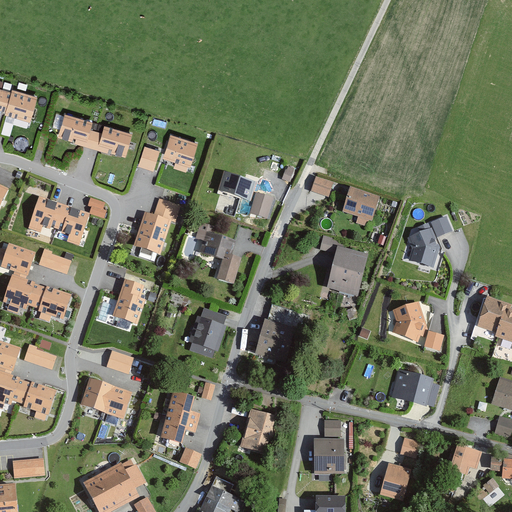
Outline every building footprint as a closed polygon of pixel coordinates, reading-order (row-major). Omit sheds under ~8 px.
[(38,97),(0,85),(0,112),(30,121),(38,97)] [(87,141),(93,121),(65,113),(58,137),(72,141),(73,137),(87,141)] [(132,133),(104,125),(98,144),(112,148),(111,153),(125,157),(132,133)] [(198,143),(170,134),(163,157),(190,166),(198,143)] [(139,165),(155,169),(160,148),(144,144),(139,165)] [(283,181),(290,184),(295,172),(288,169),(283,181)] [(258,184),(226,175),(220,193),(253,202),(258,184)] [(334,184),(317,178),(312,194),(329,199),(334,184)] [(0,182),(0,218),(1,218),(15,189),(0,182)] [(380,199),(351,189),(344,212),(372,222),(380,199)] [(274,200),(258,195),(252,215),(268,220),(274,200)] [(53,202),(39,198),(28,229),(41,233),(43,228),(50,230),(51,228),(62,232),(61,234),(69,237),(67,242),(79,247),(90,215),(77,210),(53,202)] [(87,213),(103,218),(108,203),(92,198),(87,213)] [(177,222),(182,206),(159,199),(154,214),(177,222)] [(171,222),(145,214),(134,247),(160,256),(171,222)] [(446,217),(431,224),(437,239),(452,232),(446,217)] [(432,229),(407,239),(412,250),(408,262),(434,269),(439,249),(432,229)] [(237,242),(206,233),(200,255),(223,262),(218,282),(236,287),(244,260),(232,257),(237,242)] [(338,240),(323,236),(320,249),(335,253),(338,240)] [(1,268),(14,273),(3,304),(26,311),(28,306),(39,310),(38,313),(63,321),(72,296),(54,290),(29,281),(27,281),(31,267),(36,253),(9,244),(1,268)] [(369,256),(338,248),(327,289),(358,297),(369,256)] [(44,250),(39,264),(68,274),(73,260),(44,250)] [(144,287),(125,281),(113,318),(137,326),(145,301),(140,300),(144,287)] [(511,305),(487,298),(478,328),(496,333),(495,338),(511,342),(511,311),(510,311),(511,305)] [(419,302),(392,311),(396,322),(392,333),(419,344),(426,325),(419,302)] [(226,317),(203,309),(189,350),(213,358),(226,317)] [(300,331),(264,321),(254,356),(290,366),(300,331)] [(443,336),(428,332),(424,348),(439,352),(443,336)] [(21,349),(0,342),(0,402),(11,407),(13,402),(24,406),(23,408),(48,417),(57,392),(38,385),(16,377),(12,376),(17,361),(21,349)] [(29,345),(24,360),(53,369),(58,355),(29,345)] [(129,374),(135,357),(111,350),(106,366),(129,374)] [(433,380),(399,371),(392,399),(426,408),(433,380)] [(110,387),(90,380),(81,406),(123,421),(132,394),(123,391),(110,387)] [(511,383),(499,380),(492,407),(511,412),(511,383)] [(204,383),(202,398),(214,400),(215,384),(204,383)] [(195,399),(174,393),(161,440),(182,446),(186,431),(195,434),(201,415),(191,413),(195,399)] [(277,417),(252,411),(243,448),(267,455),(277,417)] [(511,432),(511,421),(499,419),(495,436),(510,440),(511,432)] [(340,421),(324,421),(324,437),(341,437),(340,421)] [(343,440),(315,440),(315,475),(343,475),(343,440)] [(421,444),(405,440),(401,456),(417,460),(421,444)] [(185,447),(179,462),(197,469),(203,454),(185,447)] [(482,454),(456,447),(449,472),(475,479),(482,454)] [(511,460),(490,459),(489,472),(501,473),(500,481),(511,482),(511,460)] [(43,460),(13,462),(14,479),(44,476),(43,460)] [(121,464),(83,484),(97,511),(113,511),(140,498),(121,464)] [(411,471),(389,466),(382,497),(404,502),(411,471)] [(17,511),(15,486),(0,487),(0,511),(17,511)] [(241,511),(246,502),(212,486),(199,511),(230,511),(231,510),(234,511),(241,511)] [(158,511),(148,495),(134,504),(138,511),(158,511)] [(345,511),(345,497),(316,498),(315,511),(345,511)]
